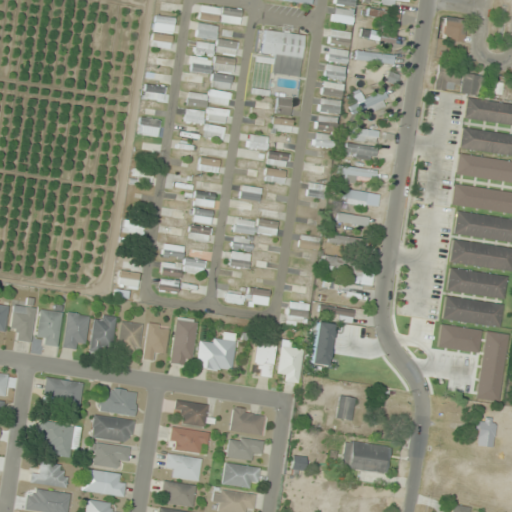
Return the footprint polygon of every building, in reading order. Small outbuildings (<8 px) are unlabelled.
[(240,22),(240,7),(198,7),(198,22),(240,22)] [(349,25),(352,12),(333,7),(330,19),(349,25)] [(174,18),(154,16),(152,29),(172,32),(174,18)] [(464,40),(464,18),(443,18),(443,28),(451,28),(451,40),(464,40)] [(236,41),(215,39),(216,26),(195,23),(193,37),(216,40),(214,53),(234,55),(236,41)] [(358,37),(392,45),(394,35),(360,27),(358,37)] [(326,43),(347,46),(349,33),(329,29),(326,43)] [(298,77),(303,35),(262,30),(259,53),(272,55),(270,73),(298,77)] [(172,36),(151,33),(150,47),(171,49),(172,36)] [(192,53),(212,55),(213,43),(193,42),(192,53)] [(345,62),(346,49),(326,48),(325,61),(345,62)] [(391,64),(392,55),(355,51),(354,60),(391,64)] [(147,63),(165,63),(165,53),(147,53),(147,63)] [(208,74),(210,60),(188,56),(186,70),(208,74)] [(342,80),(343,67),(323,65),(322,78),(342,80)] [(163,80),(163,69),(146,67),(145,79),(163,80)] [(479,74),(435,71),(434,89),(457,91),(457,95),(478,96),(479,74)] [(207,75),(185,75),(185,89),(207,89),(207,75)] [(210,87),(230,87),(230,75),(210,75),(210,87)] [(320,94),(341,95),(341,83),(320,82),(320,94)] [(142,97),(162,101),(164,88),(144,85),(142,97)] [(230,94),(210,89),(207,102),(227,107),(230,94)] [(349,105),(353,115),(387,100),(382,90),(349,105)] [(204,108),(206,95),(186,92),(184,104),(204,108)] [(273,115),(290,115),(291,97),(274,97),(273,115)] [(511,103),(465,98),(462,119),(511,125),(511,103)] [(339,100),(318,99),(317,112),(339,113),(339,100)] [(159,116),(161,104),(141,101),(139,113),(159,116)] [(251,115),(272,115),(272,101),(251,101),(251,115)] [(226,123),(228,110),(208,107),(206,120),(226,123)] [(202,110),(183,110),(183,123),(202,123),(202,110)] [(337,119),(315,114),(313,128),(334,132),(337,119)] [(159,123),(143,118),(141,124),(158,128),(159,123)] [(290,130),(290,118),(271,118),(271,130),(290,130)] [(202,135),(223,140),(226,128),(204,124),(202,135)] [(511,155),(511,134),(459,128),(457,150),(511,155)] [(311,146),(333,147),(333,135),(312,133),(311,146)] [(246,147),(265,150),(267,137),(248,134),(246,147)] [(267,147),(287,150),(289,136),(269,134),(267,147)] [(219,157),(221,144),(201,140),(199,153),(219,157)] [(197,144),(177,141),(175,155),(196,158),(197,144)] [(343,155),(373,158),(374,147),(344,143),(343,155)] [(284,167),(286,154),(266,151),(264,164),(284,167)] [(511,182),(511,160),(457,154),(454,176),(511,182)] [(216,173),(218,160),(198,157),(196,170),(216,173)] [(329,167),(309,164),(307,177),(327,180),(329,167)] [(284,172),(242,166),(240,181),(261,184),(261,181),(282,184),(284,172)] [(375,170),(338,166),(337,174),(374,178),(375,170)] [(155,175),(146,174),(144,183),(154,185),(155,175)] [(325,200),(328,186),(307,181),(304,195),(325,200)] [(511,213),(511,191),(451,184),(449,205),(511,213)] [(257,202),(259,189),(240,185),(237,198),(257,202)] [(333,198),(364,201),(366,192),(335,188),(333,198)] [(211,207),(214,193),(194,190),(192,204),(211,207)] [(236,216),(256,217),(256,216),(278,217),(278,204),(237,203),(236,216)] [(210,225),(211,211),(192,209),(190,222),(210,225)] [(186,225),(187,212),(166,210),(165,223),(186,225)] [(511,218),(454,211),(451,235),(511,242),(511,218)] [(363,224),(363,215),(334,215),(334,224),(363,224)] [(320,225),(319,218),(300,219),(300,226),(320,225)] [(253,221),(234,219),(232,232),(252,234),(253,221)] [(276,221),(256,220),(255,233),(275,235),(276,221)] [(138,222),(122,222),(122,232),(138,232),(138,222)] [(182,243),(185,230),(165,225),(162,238),(182,243)] [(209,229),(189,225),(187,238),(206,242),(209,229)] [(295,248),(316,250),(318,237),(296,234),(295,248)] [(230,247),(273,253),(274,241),(232,235),(230,247)] [(360,249),(360,236),(326,236),(326,249),(360,249)] [(139,241),(121,237),(119,244),(137,248),(139,241)] [(447,264),(511,272),(511,261),(511,246),(450,239),(447,264)] [(181,258),(183,247),(162,243),(160,255),(181,258)] [(206,244),(186,243),(185,256),(205,257),(206,244)] [(248,269),(248,266),(269,270),(271,257),(229,250),(226,265),(248,269)] [(363,265),(320,256),(317,268),(360,278),(359,283),(369,285),(371,274),(361,272),(363,265)] [(204,262),(184,258),(182,271),(201,275),(204,262)] [(179,263),(160,263),(160,275),(179,275),(179,263)] [(445,293),(503,299),(505,274),(447,269),(445,293)] [(138,289),(141,273),(119,270),(116,285),(138,289)] [(267,282),(269,275),(251,271),(249,278),(267,282)] [(222,281),(242,284),(243,277),(223,274),(222,281)] [(199,282),(182,278),(180,289),(197,293),(199,282)] [(321,287),(358,298),(360,289),(324,278),(321,287)] [(177,281),(159,279),(158,291),(176,292),(177,281)] [(288,298),(309,302),(311,286),(291,283),(288,298)] [(246,304),(267,304),(267,289),(246,289),(246,304)] [(498,327),(501,303),(443,296),(440,320),(498,327)] [(306,322),(306,302),(286,302),(286,322),(306,322)] [(349,322),(352,312),(319,303),(317,313),(349,322)] [(34,308),(12,304),(8,330),(19,332),(18,341),(29,343),(34,308)] [(61,311),(39,308),(34,344),(56,347),(61,311)] [(60,348),(82,351),(87,315),(66,312),(60,348)] [(112,314),(91,316),(92,347),(113,346),(112,314)] [(168,364),(189,367),(196,322),(174,318),(168,364)] [(140,324),(119,321),(115,354),(135,357),(140,324)] [(142,359),(152,361),(153,352),(163,353),(167,326),(146,323),(142,359)] [(195,368),(231,372),(235,335),(215,333),(214,343),(198,341),(195,368)] [(250,375),(270,376),(271,345),(251,344),(250,375)] [(274,378),(296,382),(301,348),(279,345),(274,378)] [(41,401),(78,406),(81,382),(44,377),(41,401)] [(96,411),(133,416),(136,392),(99,387),(96,411)] [(351,420),(354,397),(338,395),(335,418),(351,420)] [(174,411),(182,413),(181,424),(203,427),(206,405),(175,401),(174,411)] [(227,429),(257,435),(262,413),(232,407),(227,429)] [(128,443),(132,421),(92,414),(89,437),(128,443)] [(68,451),(76,452),(79,427),(41,421),(37,452),(67,456),(68,451)] [(168,450),(203,452),(205,431),(169,428),(168,450)] [(249,451),(260,453),(261,441),(227,437),(224,457),(248,460),(249,451)] [(386,446),(344,440),(340,468),(383,474),(386,446)] [(115,468),(117,459),(126,460),(128,448),(93,442),(89,464),(115,468)] [(165,478),(198,478),(198,456),(165,456),(165,478)] [(257,468),(223,462),(220,484),(254,489),(257,468)] [(64,488),(67,466),(40,463),(39,473),(30,472),(29,483),(64,488)] [(122,496),(125,474),(82,469),(80,491),(122,496)] [(167,494),(166,503),(190,507),(194,486),(162,480),(160,493),(167,494)] [(65,511),(68,494),(26,488),(24,510),(41,511),(65,511)] [(222,511),(250,511),(253,494),(212,488),(210,510),(222,511)] [(84,511),(113,511),(108,511),(110,503),(87,499),(84,511)]
